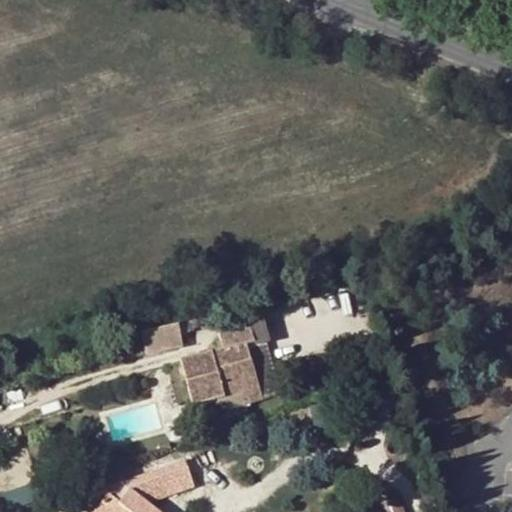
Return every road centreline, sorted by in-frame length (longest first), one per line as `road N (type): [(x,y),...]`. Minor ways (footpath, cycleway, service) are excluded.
road 1 (track): [(426,511),(367,290)]
road 2 (tertiary): [(332,0),(511,74)]
